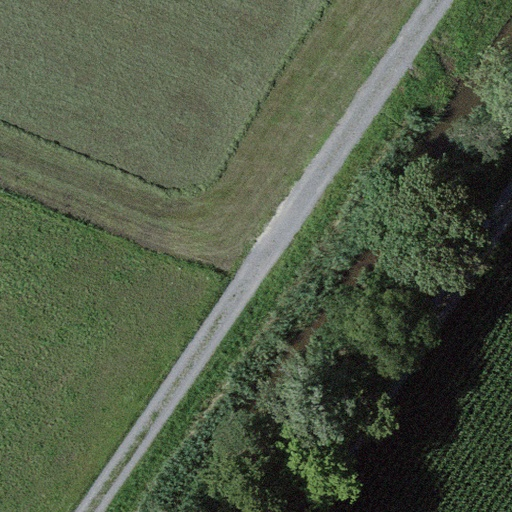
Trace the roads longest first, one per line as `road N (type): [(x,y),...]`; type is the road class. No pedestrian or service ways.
road 1 (track): [(426,0),(79,511)]
road 2 (track): [(511,215),(311,511)]
